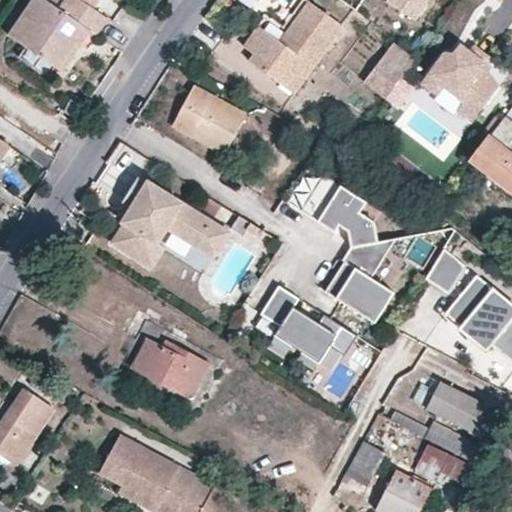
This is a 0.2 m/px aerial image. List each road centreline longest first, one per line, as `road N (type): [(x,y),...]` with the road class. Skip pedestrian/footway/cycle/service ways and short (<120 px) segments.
road 1 (residential): [(0,301),(191,0)]
road 2 (unknown): [(118,108),(308,244)]
